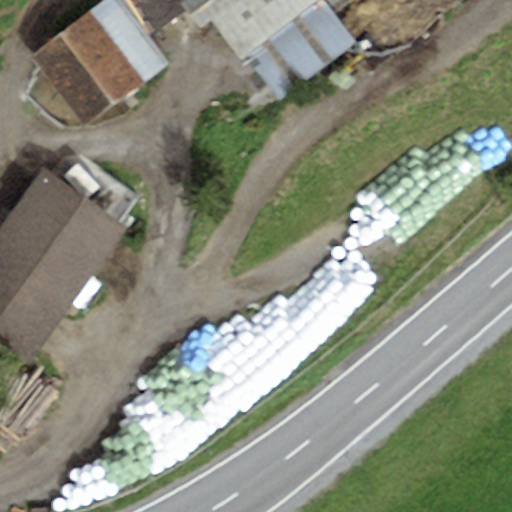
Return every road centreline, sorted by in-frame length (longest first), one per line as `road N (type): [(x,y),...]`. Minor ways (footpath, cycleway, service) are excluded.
road 1 (secondary): [(511,256),(189,511)]
road 2 (unknown): [(0,177),(180,55)]
